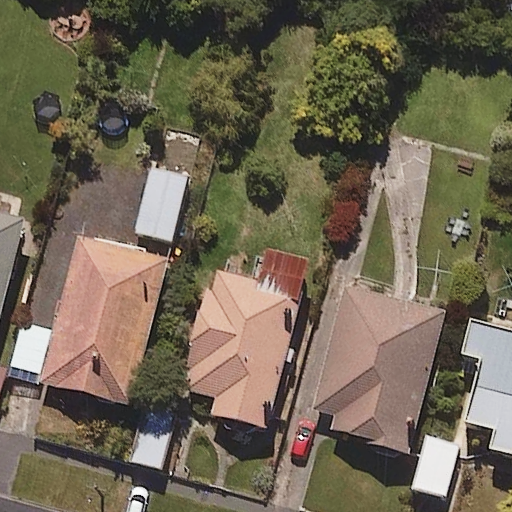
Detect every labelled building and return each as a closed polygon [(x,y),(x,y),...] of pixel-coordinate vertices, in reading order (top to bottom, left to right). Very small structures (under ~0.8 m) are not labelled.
[(511,0),(500,0),(495,42),(511,44),(511,0)] [(186,175),(149,166),(134,231),(171,239),(186,175)] [(0,301),(22,215),(0,209),(0,301)] [(165,255),(76,233),(52,329),(20,322),(8,372),(129,402),(165,255)] [(307,262),(266,251),(259,279),(210,266),(177,387),(213,396),(209,411),(263,426),(307,262)] [(443,309),(343,283),(306,427),(406,453),(443,309)] [(511,328),(468,317),(460,347),(478,352),(461,419),(495,428),(490,448),(511,453),(511,328)] [(174,416),(148,409),(134,462),(160,469),(174,416)]
